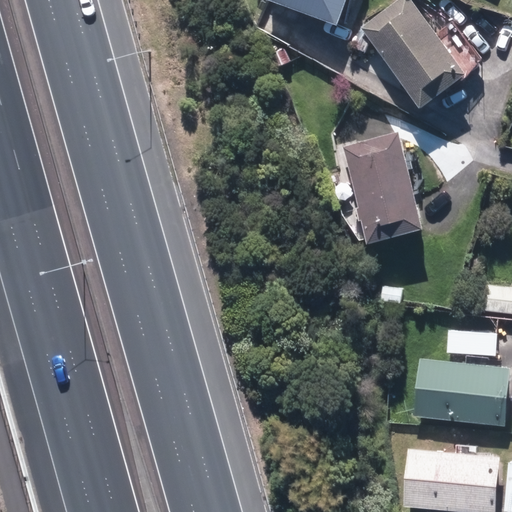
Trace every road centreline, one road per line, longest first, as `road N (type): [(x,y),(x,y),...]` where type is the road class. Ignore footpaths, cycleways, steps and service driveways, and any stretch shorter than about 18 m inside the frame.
road 1 (motorway): [(59,0),(209,511)]
road 2 (motorway): [(118,511),(0,86)]
